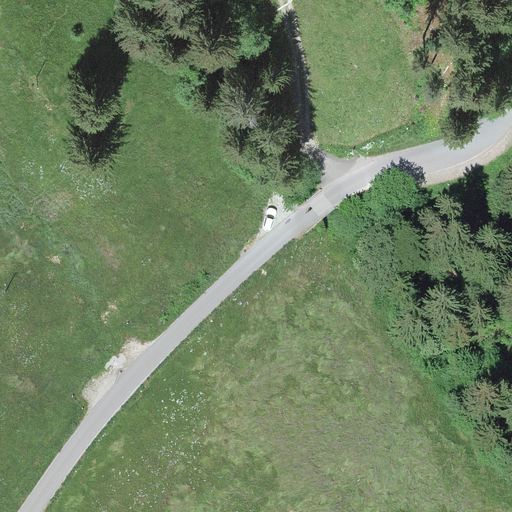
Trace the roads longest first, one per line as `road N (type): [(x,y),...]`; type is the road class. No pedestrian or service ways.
road 1 (unclassified): [(34,511),(102,414),(255,257),(356,176),(476,141),(511,108)]
road 2 (track): [(347,182),(322,166),(304,138),(280,0)]
